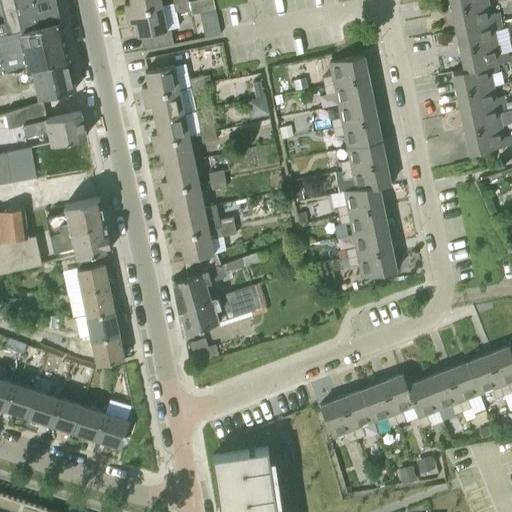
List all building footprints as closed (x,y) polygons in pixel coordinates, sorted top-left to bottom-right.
[(0,0),(0,32),(60,20),(55,0),(0,0)] [(127,13),(162,6),(160,0),(130,0),(131,2),(124,3),(127,13)] [(190,9),(188,0),(174,3),(175,11),(190,9)] [(191,14),(215,9),(213,0),(188,0),(190,8),(191,14)] [(450,0),(452,9),(488,1),(487,0),(450,0)] [(456,29),(501,19),(499,12),(491,13),(488,1),(452,9),(456,29)] [(174,3),(162,6),(127,13),(129,23),(135,21),(139,37),(167,31),(179,28),(175,11),(174,3)] [(460,49),(496,41),(494,29),(503,27),(501,19),(456,29),(460,49)] [(0,68),(1,74),(69,57),(60,20),(0,32),(0,68)] [(465,69),(498,62),(509,59),(508,51),(499,53),(496,41),(460,49),(465,69)] [(324,84),(324,85),(368,76),(363,54),(329,61),(332,74),(322,76),(324,84)] [(76,88),(69,57),(1,74),(0,73),(0,92),(29,86),(28,80),(35,78),(39,96),(76,88)] [(457,91),(493,84),(490,71),(500,69),(498,62),(465,69),(453,71),(457,91)] [(141,87),(143,97),(179,89),(174,66),(145,72),(148,85),(141,87)] [(189,78),(191,86),(206,83),(204,75),(189,78)] [(368,76),(324,85),(326,93),(336,91),(338,104),(372,97),(368,76)] [(306,78),(294,80),(296,90),(308,87),(306,78)] [(256,96),(264,95),(261,80),(253,82),(256,96)] [(206,83),(191,86),(192,93),(207,91),(206,83)] [(462,111),(507,102),(505,94),(495,96),(493,84),(457,91),(462,111)] [(179,89),(143,97),(145,106),(153,105),(155,119),(184,113),(179,89)] [(281,94),(274,95),(276,105),(283,103),(281,94)] [(372,97),(338,104),(341,116),(331,118),(333,127),(377,118),(372,97)] [(10,127),(23,124),(26,135),(49,130),(52,143),(86,135),(81,111),(49,118),(45,98),(7,111),(10,127)] [(466,131),(501,124),(499,111),(508,109),(507,102),(462,111),(466,131)] [(184,113),(155,119),(158,133),(151,135),(153,144),(189,137),(184,113)] [(377,118),(333,127),(334,136),(344,134),(347,146),(381,139),(377,118)] [(199,125),(201,133),(216,130),(214,122),(199,125)] [(279,126),(282,138),(294,136),(291,124),(279,126)] [(501,124),(466,131),(470,152),(511,143),(511,134),(504,137),(501,124)] [(216,130),(201,133),(203,142),(218,139),(216,130)] [(189,137),(153,144),(155,154),(162,152),(165,166),(194,160),(189,137)] [(381,139),(347,146),(350,159),(339,161),(341,170),(386,160),(381,139)] [(0,272),(6,271),(41,264),(36,235),(29,236),(24,205),(0,209),(0,182),(36,177),(32,146),(0,152),(0,272)] [(194,160),(165,166),(168,179),(161,181),(163,191),(199,183),(194,160)] [(344,191),(390,181),(386,160),(341,170),(343,178),(353,176),(356,188),(344,190),(344,191)] [(210,171),(211,180),(225,177),(223,168),(210,171)] [(225,177),(211,180),(213,189),(227,186),(225,177)] [(347,204),(337,206),(338,215),(383,205),(378,186),(391,183),(390,181),(344,191),(347,204)] [(199,183),(163,191),(165,201),(172,199),(175,212),(204,206),(199,183)] [(292,188),(294,201),(303,199),(301,187),(292,188)] [(49,217),(53,233),(105,222),(100,196),(66,204),(68,213),(49,217)] [(383,205),(338,215),(340,223),(350,221),(353,233),(387,226),(383,205)] [(204,206),(175,212),(178,226),(171,227),(173,237),(209,230),(204,206)] [(300,222),(308,220),(306,212),(298,213),(300,222)] [(218,219),(220,227),(235,224),(234,216),(218,219)] [(105,222),(53,233),(57,250),(75,246),(78,256),(111,249),(105,222)] [(235,224),(220,227),(221,236),(237,232),(235,224)] [(333,238),(349,234),(347,225),(331,228),(333,238)] [(387,226),(353,233),(356,246),(345,248),(347,257),(392,247),(387,226)] [(209,230),(173,237),(175,247),(182,246),(188,275),(174,280),(219,266),(215,255),(214,255),(209,230)] [(392,247),(347,257),(349,265),(359,263),(363,277),(396,270),(392,247)] [(219,266),(222,274),(261,261),(258,253),(219,266)] [(340,267),(349,265),(347,257),(338,259),(340,267)] [(75,268),(80,293),(109,286),(104,262),(75,268)] [(219,266),(174,280),(180,309),(211,299),(206,284),(223,278),(219,266)] [(109,286),(80,293),(85,316),(114,310),(109,286)] [(211,299),(180,309),(184,333),(256,308),(249,286),(239,289),(211,299)] [(22,298),(14,298),(14,306),(22,306),(22,298)] [(114,310),(85,316),(90,339),(119,333),(114,310)] [(56,316),(46,315),(45,326),(55,327),(56,316)] [(119,333),(90,339),(95,364),(124,358),(119,333)] [(216,343),(208,346),(205,337),(190,341),(194,355),(203,359),(211,357),(219,355),(216,343)] [(511,352),(509,345),(488,353),(503,395),(511,391),(511,352)] [(503,395),(488,353),(467,361),(479,393),(492,388),(496,398),(503,395)] [(479,393),(467,361),(447,368),(463,410),(471,407),(468,397),(479,393)] [(463,410),(447,368),(427,376),(439,408),(451,403),(455,413),(463,410)] [(414,405),(415,404),(407,383),(403,372),(382,380),(398,422),(406,419),(402,409),(414,405)] [(0,406),(5,408),(15,380),(0,375),(0,406)] [(439,408),(427,376),(407,383),(415,404),(414,405),(422,426),(431,422),(427,413),(439,408)] [(15,380),(5,408),(28,416),(37,388),(15,380)] [(398,422),(382,380),(362,388),(374,420),(386,415),(390,425),(398,422)] [(37,388),(28,416),(51,423),(60,396),(37,388)] [(374,420),(362,388),(342,396),(358,437),(365,434),(362,425),(374,420)] [(60,396),(51,423),(74,431),(83,403),(60,396)] [(358,437),(342,396),(320,404),(332,436),(345,431),(349,441),(358,437)] [(83,403),(74,431),(96,439),(106,411),(83,403)] [(106,411),(96,439),(120,447),(130,419),(106,411)] [(479,430),(482,437),(495,434),(492,426),(479,430)] [(277,511),(268,447),(212,455),(219,511),(277,511)] [(430,459),(429,455),(416,460),(418,464),(421,473),(434,468),(430,459)] [(398,467),(402,483),(416,479),(413,464),(398,467)] [(60,511),(0,492),(0,511),(60,511)]
